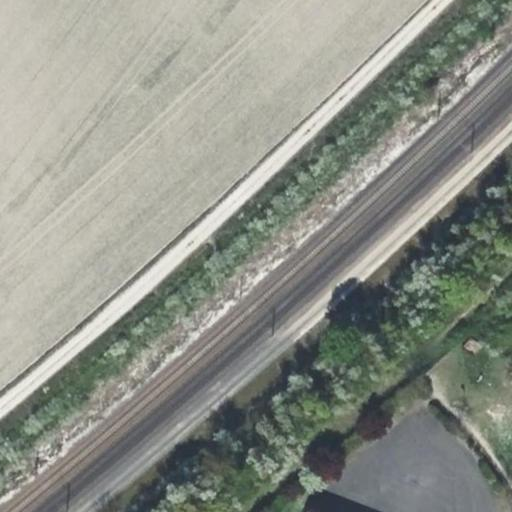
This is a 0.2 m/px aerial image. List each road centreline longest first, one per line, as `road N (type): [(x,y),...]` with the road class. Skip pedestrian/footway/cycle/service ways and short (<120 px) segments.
road 1 (track): [(0,408),(139,290),(443,0)]
road 2 (track): [(226,511),(511,266)]
